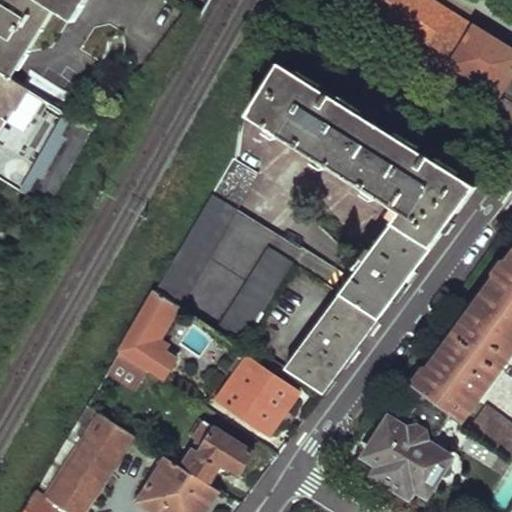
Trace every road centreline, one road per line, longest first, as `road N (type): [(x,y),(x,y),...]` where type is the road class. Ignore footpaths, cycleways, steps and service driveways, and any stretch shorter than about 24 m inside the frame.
road 1 (residential): [(294,473),(511,184)]
road 2 (secondary): [(256,0),(511,160)]
